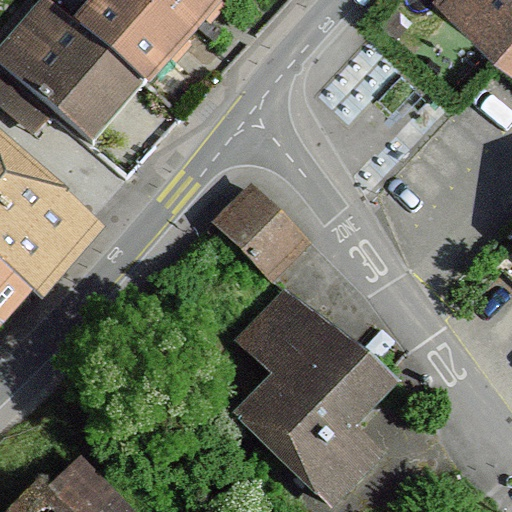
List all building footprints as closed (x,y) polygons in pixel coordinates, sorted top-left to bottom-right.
[(238,0),(119,0),(88,36),(151,91),(155,95),(238,0)] [(511,0),(468,0),(511,38),(511,0)] [(99,152),(151,91),(88,36),(54,9),(2,71),(99,152)] [(56,120),(0,73),(0,110),(38,143),(56,120)] [(37,290),(95,222),(0,139),(0,256),(30,282),(37,290)] [(315,248),(261,194),(225,230),(281,285),(315,248)] [(0,320),(30,282),(0,256),(0,320)] [(338,511),(386,459),(362,434),(402,394),(294,298),(249,344),(285,381),(247,422),(338,511)] [(129,511),(79,461),(44,494),(36,488),(12,511),(129,511)]
